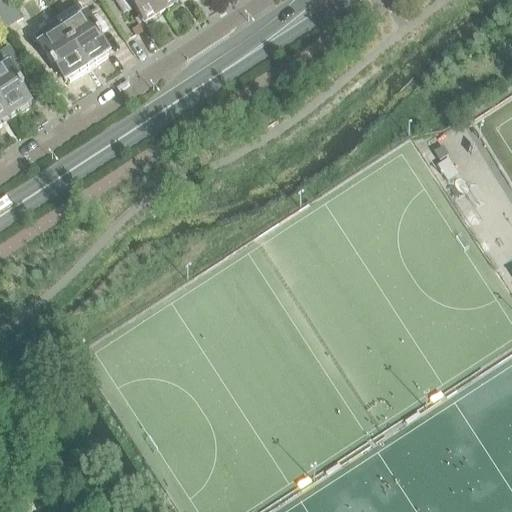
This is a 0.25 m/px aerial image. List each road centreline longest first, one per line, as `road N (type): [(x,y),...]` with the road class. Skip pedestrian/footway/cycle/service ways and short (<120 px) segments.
road 1 (residential): [(260,0),(0,178)]
road 2 (secondary): [(208,82),(0,217)]
road 3 (secondary): [(208,82),(233,75),(347,0)]
road 4 (secondary): [(304,0),(208,82)]
